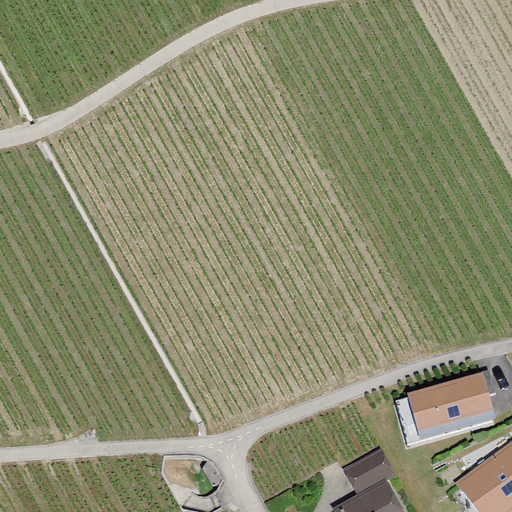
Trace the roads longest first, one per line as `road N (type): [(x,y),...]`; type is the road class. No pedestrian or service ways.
road 1 (track): [(0,141),(83,109),(216,25),(298,0)]
road 2 (residential): [(511,346),(391,377),(227,441)]
road 3 (residential): [(227,441),(0,456)]
